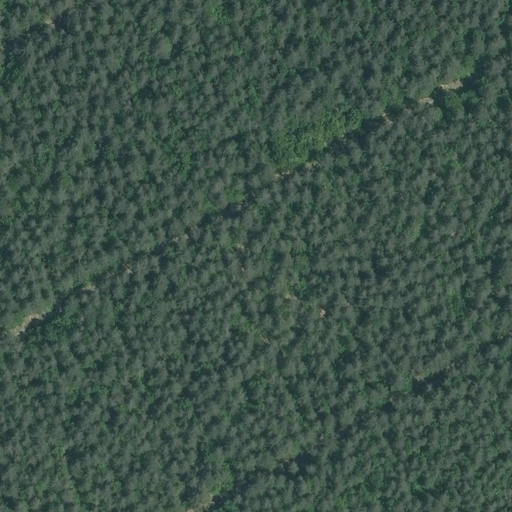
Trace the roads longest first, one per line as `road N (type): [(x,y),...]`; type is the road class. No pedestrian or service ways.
road 1 (track): [(0,342),(511,56)]
road 2 (track): [(511,326),(182,511)]
